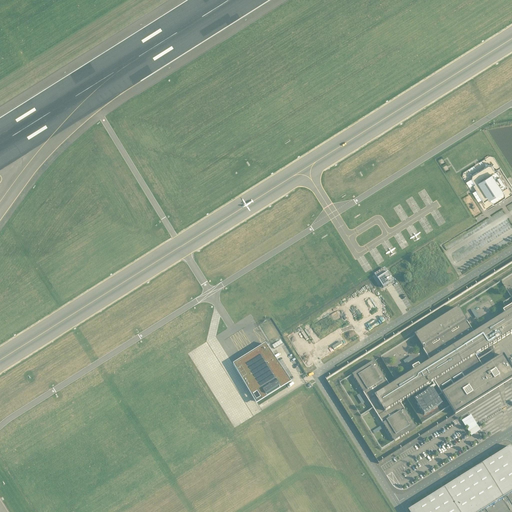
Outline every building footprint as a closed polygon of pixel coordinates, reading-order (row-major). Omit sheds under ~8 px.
[(473,174),(472,178),(475,183),(473,184),(483,200),(484,201),(489,198),(492,202),(493,203),(494,203),(497,202),(497,200),(497,199),(500,197),(501,198),(502,198),(505,197),(505,195),(505,194),(502,190),(508,186),(497,170),(497,169),(495,170),(492,165),(488,164),(484,167),(484,170),(480,173),(477,172),(473,174)] [(386,269),(375,276),(383,288),(393,282),(386,269)] [(511,298),(503,303),(507,309),(511,305),(511,298)] [(374,362),(352,375),(394,442),(416,428),(400,403),(413,395),(432,383),(434,382),(437,386),(456,416),(469,407),(505,385),(511,380),(511,368),(504,355),(483,368),(475,356),(511,332),(511,306),(503,312),(505,315),(474,334),(459,309),(415,336),(431,362),(421,368),(419,365),(412,369),(414,372),(390,387),(374,362)] [(266,345),(233,365),(257,402),(266,396),(279,388),(286,384),(289,382),(285,376),(266,345)] [(432,388),(415,400),(424,415),(442,404),(432,388)] [(511,448),(511,447),(408,511),(480,511),(511,492),(511,448)]
